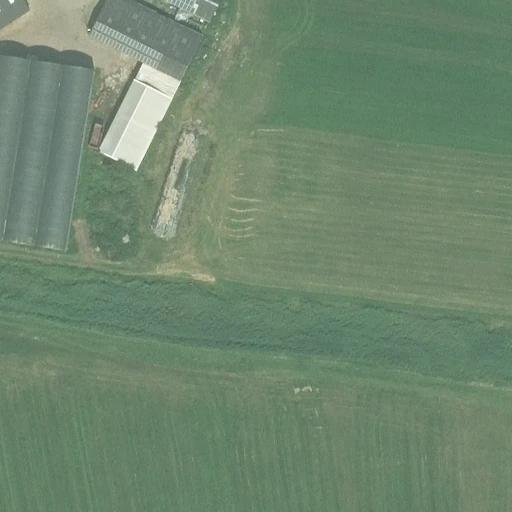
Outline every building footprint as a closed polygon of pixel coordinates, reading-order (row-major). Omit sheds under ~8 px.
[(0,0),(0,28),(27,11),(19,0),(0,0)] [(180,81),(201,37),(125,0),(106,0),(88,37),(143,64),(135,81),(171,99),(180,81)] [(165,0),(209,22),(219,0),(165,0)] [(91,73),(0,58),(0,239),(63,249),(91,73)] [(171,99),(135,81),(100,152),(135,170),(171,99)]
